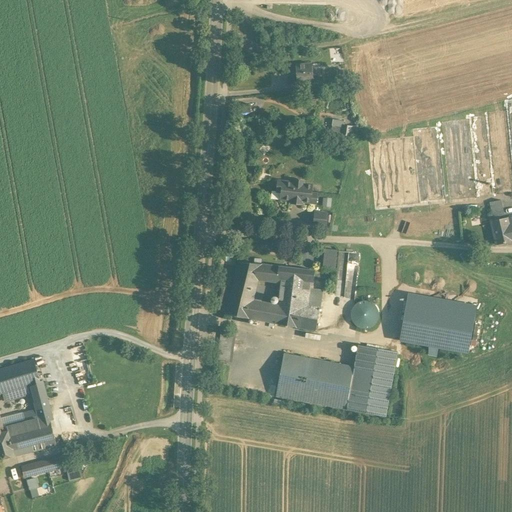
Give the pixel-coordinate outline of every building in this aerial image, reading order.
[(330,62),(331,73),(343,72),(342,62),(330,62)] [(328,63),(312,64),(313,77),(329,75),(328,63)] [(312,64),(296,66),(297,82),(313,80),(313,77),(312,64)] [(412,139),(366,143),(372,211),(511,198),(511,105),(509,105),(510,112),(486,114),(487,116),(472,118),(472,121),(442,124),(443,129),(412,131),(412,139)] [(333,119),(331,133),(350,137),(352,126),(343,125),(344,121),(333,119)] [(358,126),(352,126),(350,137),(362,138),(358,126)] [(294,183),(278,181),(277,191),(281,192),(281,200),(292,201),(292,204),(302,204),(302,202),(316,203),(317,194),(311,193),(312,185),(304,184),(304,181),(294,180),(294,183)] [(501,200),(489,203),(493,217),(504,215),(501,200)] [(327,214),(316,213),(314,226),(325,227),(327,214)] [(511,236),(508,218),(491,222),(496,245),(511,241),(511,236)] [(317,268),(333,270),(335,248),(320,246),(317,268)] [(354,299),(358,254),(340,252),(336,294),(344,298),(354,299)] [(278,272),(279,266),(230,261),(218,313),(248,319),(256,320),(259,321),(262,302),(253,300),(258,280),(271,282),(273,272),(278,272)] [(315,271),(279,266),(278,272),(273,272),(271,282),(281,283),(281,287),(313,291),(315,271)] [(310,308),(313,291),(281,287),(278,305),(270,303),(266,322),(315,331),(319,308),(310,308)] [(323,293),(313,291),(310,308),(319,308),(321,308),(323,293)] [(406,342),(476,353),(484,304),(414,293),(406,342)] [(270,303),(262,302),(259,321),(266,322),(270,303)] [(218,358),(233,361),(240,333),(225,329),(218,358)] [(353,368),(285,354),(277,397),(386,417),(398,352),(358,345),(353,368)] [(30,386),(40,381),(34,359),(0,369),(0,394),(4,393),(30,386)] [(34,403),(48,399),(43,380),(40,381),(30,386),(32,393),(34,403)] [(32,393),(30,386),(4,393),(7,401),(32,393)] [(36,410),(50,406),(48,399),(34,403),(36,410)] [(22,421),(31,452),(57,445),(50,421),(53,420),(50,406),(36,410),(38,417),(22,421)] [(0,426),(22,421),(38,417),(36,410),(0,418),(0,426)] [(8,431),(16,456),(31,452),(22,421),(0,426),(0,428),(1,433),(8,431)] [(0,460),(16,456),(8,431),(1,433),(0,428),(0,460)] [(60,457),(22,467),(25,478),(63,468),(60,457)] [(32,497),(41,496),(38,477),(29,479),(32,497)]
